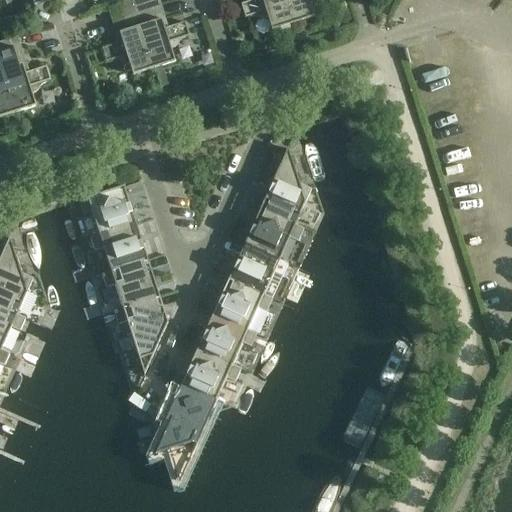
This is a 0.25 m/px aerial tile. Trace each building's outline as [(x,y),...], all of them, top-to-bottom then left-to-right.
[(135,0),(132,1),(154,70),(175,63),(171,50),(174,49),(177,46),(179,43),(181,41),(185,40),(184,38),(189,37),(185,23),(164,30),(162,22),(165,21),(158,0),(135,0)] [(293,25),(284,0),(257,0),(241,5),(245,19),(250,17),(250,18),(254,17),(257,18),(260,20),(264,20),(267,19),(272,32),(293,25)] [(284,0),(293,25),(314,18),(310,5),(313,4),(316,2),(316,0),(284,0)] [(133,76),(154,70),(132,1),(107,9),(116,36),(120,35),(122,43),(101,50),(106,63),(111,62),(111,63),(115,62),(118,62),(121,64),(125,65),(129,63),(133,76)] [(17,38),(0,43),(0,68),(15,114),(36,107),(32,94),(35,93),(38,91),(40,87),(42,85),(45,84),(45,83),(50,81),(46,68),(25,74),(23,66),(26,65),(17,38)] [(0,68),(0,118),(15,114),(0,68)] [(163,73),(156,76),(160,88),(167,86),(163,73)] [(269,203),(264,213),(295,227),(295,226),(305,204),(305,203),(311,190),(299,185),(288,150),(287,150),(264,201),(269,203)] [(123,201),(120,190),(119,189),(78,202),(82,216),(91,213),(99,236),(99,237),(131,226),(131,227),(136,226),(127,199),(123,201)] [(304,230),(295,226),(295,227),(264,213),(259,224),(255,222),(244,247),(248,249),(248,248),(279,262),(279,261),(289,239),(298,243),(304,230)] [(135,237),(131,227),(131,226),(99,237),(99,236),(90,239),(94,252),(103,249),(111,273),(143,263),(143,264),(148,262),(139,236),(135,237)] [(0,308),(17,316),(27,294),(27,293),(33,280),(21,274),(10,239),(9,239),(0,259),(0,308)] [(288,265),(279,261),(279,262),(248,248),(248,249),(244,259),(239,257),(228,282),(232,284),(233,283),(263,297),(264,296),(274,274),(282,278),(288,265)] [(155,299),(155,300),(159,299),(151,272),(146,274),(143,264),(143,263),(111,273),(101,276),(106,289),(115,286),(122,309),(123,310),(155,299)] [(267,313),(272,300),(264,296),(263,297),(233,283),(232,284),(228,294),(223,292),(212,317),(217,319),(217,318),(248,332),(248,331),(258,309),(267,313)] [(158,310),(155,300),(155,299),(123,310),(122,309),(113,312),(117,326),(127,323),(139,361),(153,357),(168,324),(163,309),(158,310)] [(0,350),(1,351),(11,329),(20,332),(26,320),(17,316),(0,308),(0,350)] [(197,352),(201,354),(201,353),(232,367),(242,344),(251,348),(257,335),(248,331),(248,332),(217,318),(217,319),(212,329),(208,327),(197,352)] [(0,365),(4,367),(10,355),(1,351),(0,350),(0,365)] [(192,362),(181,387),(185,389),(185,388),(216,402),(226,379),(235,383),(241,370),(232,367),(201,353),(201,354),(197,364),(192,362)] [(169,424),(163,439),(155,456),(155,457),(191,445),(195,436),(199,438),(200,438),(216,402),(185,388),(185,389),(181,399),(176,397),(174,403),(165,422),(169,424)]
